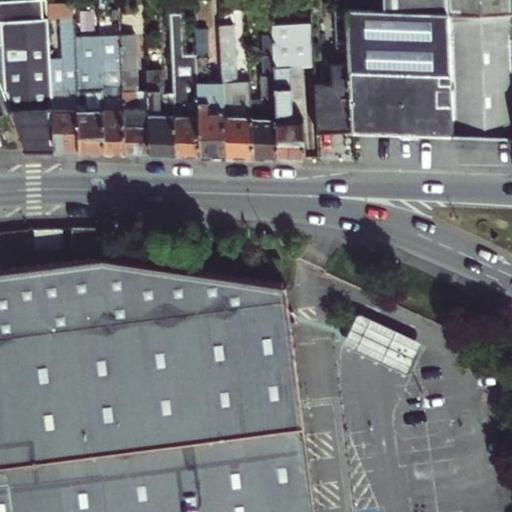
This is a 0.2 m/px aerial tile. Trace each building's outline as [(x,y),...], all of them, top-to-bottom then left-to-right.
[(53,151),(50,89),(49,66),(44,0),(24,0),(0,1),(0,89),(22,151),(53,151)] [(319,0),(308,0),(309,5),(309,13),(319,13),(319,0)] [(445,0),(381,0),(382,9),(344,8),(346,61),(350,129),(350,130),(450,133),(445,0)] [(445,0),(450,133),(511,135),(511,34),(511,19),(510,0),(445,0)] [(194,9),(195,20),(208,19),(207,8),(194,9)] [(174,153),(199,154),(193,54),(181,54),(179,12),(166,12),(171,103),(174,153)] [(53,151),(78,150),(73,37),(72,17),(59,17),(61,66),(63,89),(50,89),(53,151)] [(265,103),(249,103),(252,156),(276,156),(270,25),(269,17),(261,17),(265,103)] [(252,156),(249,103),(248,81),(233,81),(230,22),(218,23),(221,81),(224,155),(252,156)] [(270,25),(276,156),(302,157),(301,117),(290,117),(291,102),(295,102),(294,89),(289,89),(289,66),(299,66),(312,65),(310,22),(270,25)] [(134,26),(118,27),(118,35),(124,152),(148,153),(145,85),(138,86),(134,26)] [(124,152),(118,35),(98,36),(103,151),(124,152)] [(78,150),(103,151),(98,36),(73,37),(78,150)] [(224,155),(221,81),(208,82),(206,41),(193,41),(193,54),(199,154),(224,155)] [(315,130),(350,129),(346,61),(330,62),(331,82),(313,82),(315,130)] [(49,66),(50,89),(63,89),(61,66),(49,66)] [(290,117),(301,117),(299,66),(289,66),(289,89),(294,89),(295,102),(291,102),(290,117)] [(174,153),(171,103),(161,103),(159,68),(144,69),(145,85),(148,153),(174,153)] [(79,233),(80,253),(106,251),(104,231),(79,233)] [(312,511),(284,289),(101,262),(0,275),(0,511),(312,511)]
